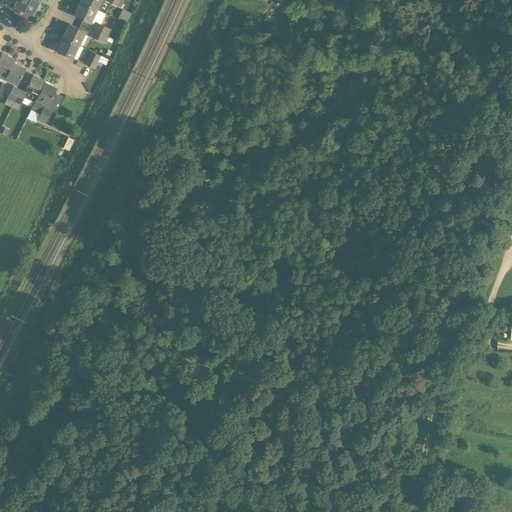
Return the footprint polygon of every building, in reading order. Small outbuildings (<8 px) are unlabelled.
[(32,15),(39,2),(35,0),(16,0),(14,5),(32,15)] [(97,9),(101,0),(80,0),(80,1),(97,9)] [(275,12),(286,0),(259,0),(257,2),(269,14),(273,11),(275,12)] [(91,23),(97,9),(80,1),(74,14),(91,23)] [(127,23),(132,14),(123,9),(118,18),(127,23)] [(94,21),(91,28),(109,37),(112,29),(94,21)] [(78,44),(84,31),(69,24),(63,37),(78,44)] [(105,44),(109,37),(91,28),(87,35),(105,44)] [(71,58),(78,44),(63,37),(57,50),(71,58)] [(93,67),(99,55),(91,51),(85,64),(93,67)] [(4,79),(13,59),(2,53),(0,56),(0,73),(5,76),(3,79),(4,79)] [(15,85),(24,67),(12,62),(14,59),(13,59),(4,79),(15,85)] [(34,102),(35,100),(44,79),(32,74),(24,91),(19,88),(10,107),(17,111),(20,104),(24,97),(34,102)] [(47,106),(56,87),(44,81),(45,80),(44,79),(35,100),(47,106)] [(10,107),(19,88),(13,86),(6,98),(3,104),(10,107)] [(44,123),(51,108),(43,105),(36,120),(44,123)]
